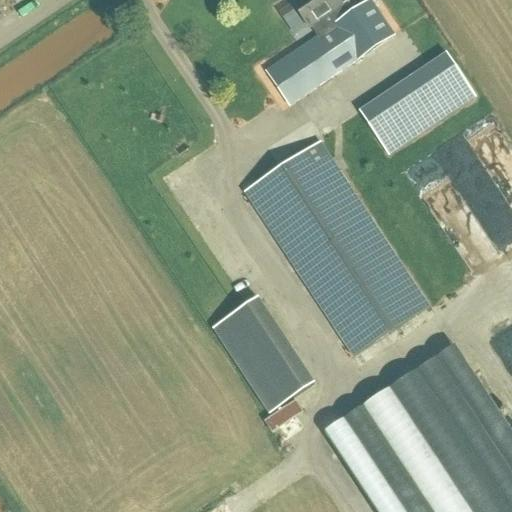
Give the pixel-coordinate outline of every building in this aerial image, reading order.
[(267,73),(290,108),(395,37),(371,1),(352,14),(346,4),(342,7),(337,0),(295,0),(291,3),(309,29),(311,28),(318,38),(267,73)] [(476,100),(448,56),(362,112),(391,157),(476,100)] [(355,359),(430,309),(321,144),(246,194),(355,359)] [(255,298),(209,327),(264,415),(310,386),(255,298)] [(326,436),(376,511),(511,511),(511,433),(456,349),(326,436)] [(296,403),(264,424),(272,436),(304,414),(296,403)]
